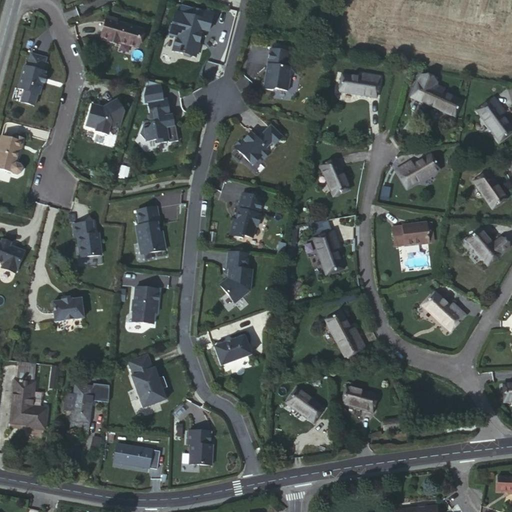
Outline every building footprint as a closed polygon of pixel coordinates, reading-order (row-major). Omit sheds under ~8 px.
[(188,18),(171,13),(167,27),(166,28),(165,32),(166,34),(165,37),(172,38),(169,51),(177,53),(176,54),(180,55),(181,57),(186,58),(188,57),(192,58),(195,43),(197,35),(198,35),(199,31),(204,32),(209,15),(190,9),(188,18)] [(98,36),(105,38),(115,41),(133,46),(138,28),(113,21),(103,18),(98,36)] [(292,51),(273,48),(267,88),(276,90),(279,88),(290,90),(292,77),(298,70),(294,67),(290,66),(292,51)] [(44,56),(28,52),(25,64),(21,64),(14,87),(20,89),(17,100),(31,104),(34,93),(36,93),(39,82),(41,82),(43,76),(42,76),(43,71),(39,70),(44,56)] [(365,80),(360,79),(342,76),(339,93),(375,98),(378,78),(366,75),(365,80)] [(410,97),(420,101),(422,97),(428,84),(435,87),(437,83),(420,76),(410,97)] [(425,98),(423,103),(454,117),(460,101),(442,94),(437,92),(439,89),(435,87),(428,84),(422,97),(425,98)] [(98,105),(89,103),(84,124),(93,127),(96,130),(105,133),(108,123),(116,125),(120,109),(113,97),(98,106),(98,105)] [(497,111),(501,109),(494,99),(477,111),(499,141),(511,131),(500,115),(497,111)] [(167,100),(149,104),(152,120),(157,120),(158,125),(145,127),(141,135),(147,142),(158,140),(158,144),(169,142),(169,144),(179,142),(176,127),(167,128),(166,123),(171,122),(167,100)] [(166,123),(167,128),(174,127),(172,117),(170,117),(171,122),(166,123)] [(284,146),(290,140),(279,128),(265,142),(257,142),(254,144),(253,142),(251,140),(242,148),(260,167),(267,161),(270,163),(286,148),(284,146)] [(18,143),(20,143),(21,138),(13,135),(12,139),(0,136),(0,170),(9,173),(9,174),(14,175),(18,173),(19,169),(17,165),(13,163),(17,148),(18,143)] [(265,142),(260,136),(253,142),(254,144),(257,142),(265,142)] [(409,169),(406,165),(397,171),(407,189),(439,170),(430,156),(412,167),(409,169)] [(335,160),(321,167),(333,196),(348,189),(335,160)] [(487,173),(473,183),(492,209),(506,199),(487,173)] [(233,221),(228,236),(241,240),(242,236),(251,239),(254,228),(256,228),(260,217),(258,216),(263,201),(242,194),(237,210),(239,211),(236,222),(233,221)] [(152,207),(133,211),(135,226),(131,226),(136,254),(161,250),(158,232),(155,233),(153,224),(155,223),(152,207)] [(90,221),(71,223),(72,235),(75,235),(77,255),(99,252),(97,232),(91,233),(90,221)] [(402,227),(392,228),(394,246),(404,245),(404,246),(428,243),(427,236),(425,223),(402,226),(402,227)] [(499,254),(492,245),(479,230),(466,241),(487,266),(499,254)] [(341,269),(335,249),(333,245),(337,244),(333,232),(314,239),(326,274),(341,269)] [(0,261),(3,262),(2,264),(16,269),(22,250),(9,245),(10,243),(1,239),(0,242),(0,241),(0,261)] [(499,239),(492,245),(499,254),(507,248),(499,239)] [(266,256),(268,248),(253,246),(252,254),(266,256)] [(255,255),(228,252),(227,268),(231,268),(230,278),(228,278),(220,285),(238,298),(257,291),(259,271),(254,270),(255,255)] [(156,312),(157,289),(133,287),(133,300),(131,300),(130,310),(132,310),(131,321),(152,323),(153,312),(156,312)] [(452,311),(449,309),(433,294),(423,306),(451,331),(464,316),(455,308),(452,311)] [(61,301),(51,302),(54,321),(82,317),(79,298),(70,299),(70,297),(60,298),(61,301)] [(350,334),(348,330),(339,313),(325,320),(342,353),(360,344),(354,332),(350,334)] [(245,335),(214,346),(220,365),(252,354),(245,335)] [(360,344),(342,353),(345,360),(364,350),(360,344)] [(148,370),(143,356),(123,363),(129,378),(127,379),(138,410),(161,402),(158,391),(154,381),(150,370),(148,370)] [(34,367),(18,366),(17,380),(14,380),(9,423),(26,425),(26,428),(43,430),(46,409),(39,408),(31,407),(33,392),(34,382),(33,382),(34,367)] [(51,368),(49,384),(56,384),(57,369),(51,368)] [(158,391),(163,389),(159,378),(154,381),(158,391)] [(78,430),(87,431),(89,406),(93,406),(93,402),(106,403),(108,387),(92,385),(92,388),(74,386),(73,396),(66,395),(64,411),(72,412),(70,430),(71,430),(78,430)] [(375,396),(346,387),(341,402),(371,411),(375,396)] [(296,390),(287,403),(312,421),(321,408),(296,390)] [(31,407),(39,408),(41,393),(33,392),(31,407)] [(206,431),(183,430),(182,444),(184,444),(184,464),(207,464),(208,444),(205,443),(206,431)] [(99,439),(93,438),(90,450),(96,451),(99,439)] [(159,452),(116,444),(113,463),(155,470),(159,452)] [(511,477),(495,477),(494,492),(505,492),(509,495),(511,494),(511,477)]
